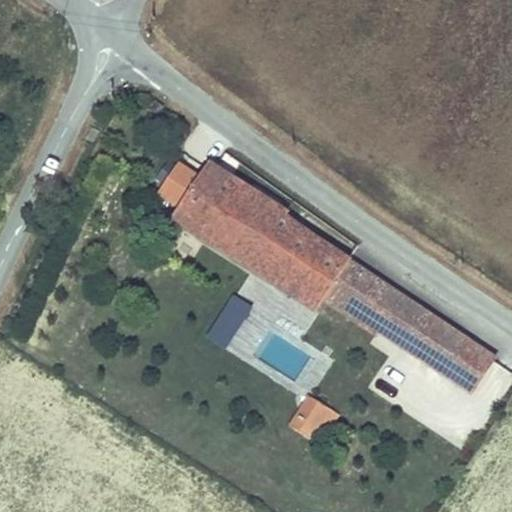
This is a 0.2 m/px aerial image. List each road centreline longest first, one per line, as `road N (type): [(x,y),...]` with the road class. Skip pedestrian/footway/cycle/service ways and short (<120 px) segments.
road 1 (tertiary): [(511,323),(115,35)]
road 2 (tertiary): [(0,268),(115,35)]
